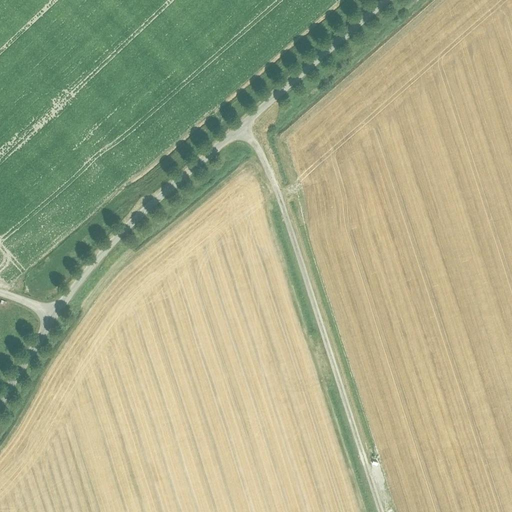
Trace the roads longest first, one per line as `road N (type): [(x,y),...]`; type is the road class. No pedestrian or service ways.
road 1 (unclassified): [(0,399),(112,242),(385,0)]
road 2 (track): [(381,511),(282,206),(240,127)]
